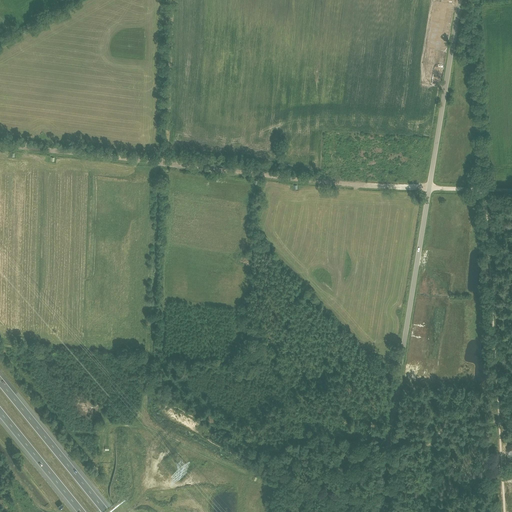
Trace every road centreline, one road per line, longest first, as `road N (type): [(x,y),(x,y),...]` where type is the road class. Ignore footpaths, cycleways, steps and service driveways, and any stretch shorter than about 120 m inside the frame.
road 1 (unclassified): [(381,511),(459,0)]
road 2 (track): [(0,143),(428,188)]
road 3 (track): [(271,511),(273,485),(260,475),(144,427),(106,425)]
road 4 (motorway): [(106,511),(0,382)]
road 5 (unknown): [(161,162),(169,0)]
road 6 (motorway): [(0,412),(80,511)]
